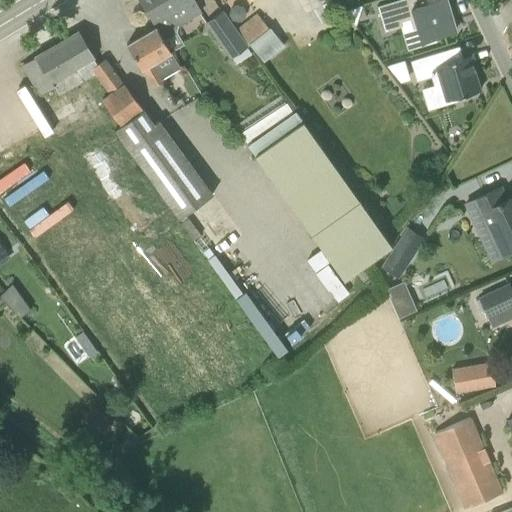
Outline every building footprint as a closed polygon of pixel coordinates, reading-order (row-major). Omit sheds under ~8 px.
[(202,13),(199,8),(194,0),(139,0),(151,20),(156,27),(164,40),(178,32),(180,25),(202,13)] [(330,0),(322,6),(336,28),(345,22),(330,0)] [(437,0),(429,3),(428,0),(396,0),(380,5),(387,31),(405,25),(403,21),(412,18),(415,28),(420,27),(424,40),(458,30),(449,0),(437,0)] [(362,5),(345,11),(355,25),(356,25),(362,7),(362,5)] [(231,59),(248,47),(223,11),(206,22),(231,59)] [(238,29),(251,44),(265,64),(287,48),(272,27),(269,29),(256,13),(238,29)] [(156,27),(127,44),(153,88),(165,81),(164,78),(180,68),(164,40),(156,27)] [(83,81),(76,70),(94,59),(78,32),(23,65),(40,94),(54,86),(59,95),(83,81)] [(463,96),(480,91),(470,56),(463,58),(459,46),(410,61),(416,81),(436,75),(440,89),(442,88),(447,103),(463,98),(463,96)] [(92,68),(96,74),(109,93),(102,98),(121,125),(142,110),(104,59),(97,64),(92,68)] [(405,59),(386,65),(401,83),(411,80),(405,59)] [(1,90),(25,134),(33,129),(9,85),(1,90)] [(235,126),(242,133),(248,143),(293,111),(286,102),(285,103),(281,96),(235,126)] [(179,220),(214,194),(160,121),(154,125),(142,110),(121,125),(115,130),(179,220)] [(500,188),(466,203),(483,240),(493,235),(502,255),(502,256),(511,251),(511,196),(506,200),(500,188)] [(402,235),(381,267),(399,278),(419,247),(402,235)] [(0,243),(0,260),(8,254),(0,243)] [(208,269),(196,278),(216,304),(227,296),(208,269)] [(31,309),(16,288),(13,284),(12,285),(0,295),(0,296),(20,317),(31,309)] [(488,316),(511,304),(511,291),(509,285),(480,298),(488,316)] [(511,304),(488,316),(493,326),(511,317),(511,304)] [(414,305),(396,312),(398,319),(417,311),(414,305)] [(275,314),(267,320),(286,347),(294,341),(275,314)] [(97,351),(83,331),(75,337),(89,357),(97,351)] [(495,386),(491,361),(451,368),(456,393),(495,386)] [(430,375),(424,376),(436,390),(452,404),(457,401),(439,384),(430,375)] [(94,427),(104,435),(115,422),(104,414),(94,427)] [(435,432),(467,507),(502,492),(470,417),(435,432)]
